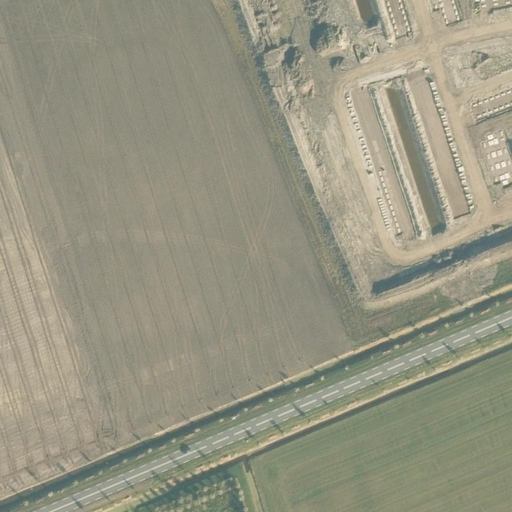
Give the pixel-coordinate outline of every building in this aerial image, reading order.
[(397,0),(384,0),(387,10),(399,6),(398,1),(397,0)] [(432,0),(435,7),(441,5),(446,22),(458,19),(452,0),(432,0)] [(399,6),(387,10),(395,33),(406,29),(405,24),(399,6)] [(362,57),(379,52),(376,40),(358,46),(362,57)] [(419,69),(407,72),(415,95),(426,92),(424,86),(419,69)] [(511,90),(495,97),(499,108),(511,103),(511,90)] [(353,92),(342,96),(343,100),(349,118),(360,114),(353,92)] [(426,92),(415,95),(422,118),(434,114),(432,110),(426,92)] [(489,99),(472,106),(476,117),(499,108),(495,97),(489,99)] [(360,114),(349,118),(351,124),(358,142),(369,138),(360,114)] [(434,114),(422,118),(430,141),(441,138),(440,133),(434,114)] [(489,144),(484,146),(487,158),(504,152),(500,140),(502,139),(500,133),(487,138),(489,144)] [(369,138),(358,142),(359,147),(365,165),(377,161),(369,138)] [(441,138),(430,141),(437,164),(449,161),(447,156),(441,138)] [(504,152),(487,158),(491,170),(507,164),(504,152)] [(377,161),(365,165),(367,169),(374,188),(385,184),(377,161)] [(449,161),(437,164),(445,188),(456,185),(455,179),(449,161)] [(507,164),(491,170),(495,181),(501,180),(502,185),(511,181),(511,176),(507,164)] [(385,184),(374,188),(375,193),(381,210),(392,206),(385,184)] [(456,185),(445,188),(453,211),(464,207),(462,202),(456,185)] [(392,206),(381,210),(383,216),(389,233),(400,229),(392,206)]
